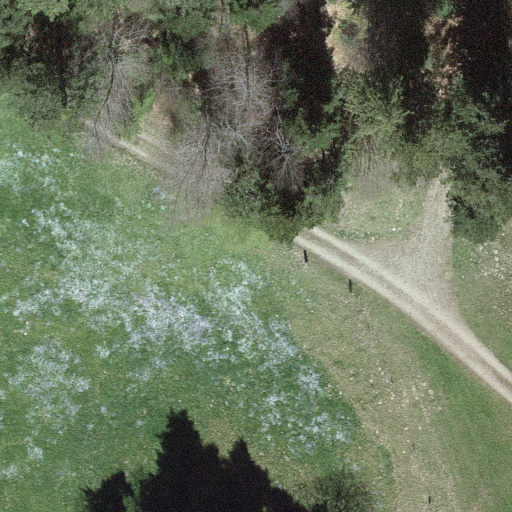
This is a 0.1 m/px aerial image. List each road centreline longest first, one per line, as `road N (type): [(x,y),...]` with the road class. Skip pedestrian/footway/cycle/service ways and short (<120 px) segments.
road 1 (track): [(0,80),(293,225),(441,321)]
road 2 (track): [(441,321),(459,41)]
